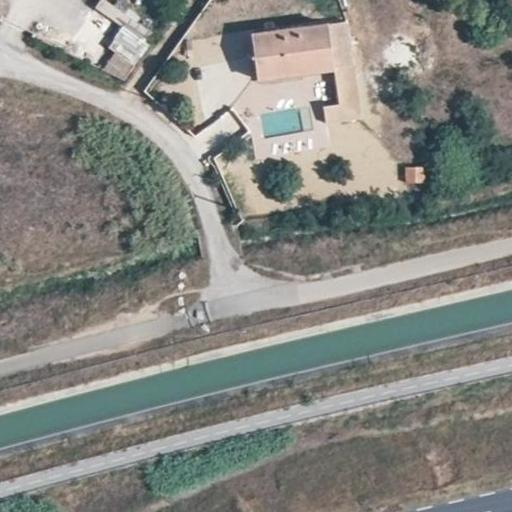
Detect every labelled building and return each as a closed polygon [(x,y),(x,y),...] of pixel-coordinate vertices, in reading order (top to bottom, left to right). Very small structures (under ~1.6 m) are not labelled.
[(106,0),(98,0),(94,12),(136,30),(142,15),(106,0)] [(361,118),(345,22),(327,25),(334,68),(338,101),(322,104),(325,123),(361,118)] [(250,36),(256,80),(334,68),(327,25),(250,36)] [(124,28),(104,68),(129,81),(150,41),(124,28)] [(404,166),(406,185),(424,182),(423,164),(404,166)]
